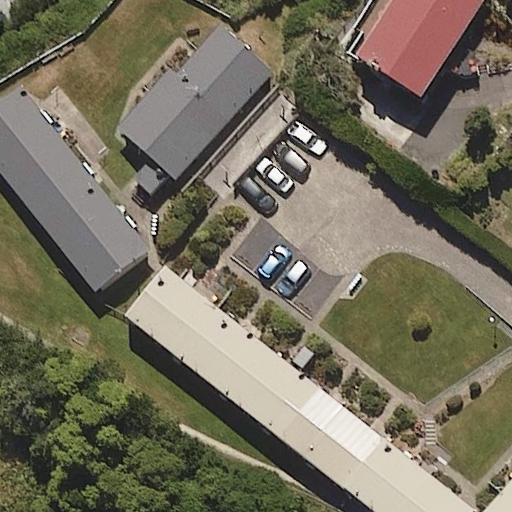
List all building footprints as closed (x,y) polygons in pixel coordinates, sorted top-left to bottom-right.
[(480,0),(367,0),(345,35),(426,86),(480,0)] [(275,66),(224,20),(192,56),(185,50),(120,123),(178,175),(275,66)] [(152,249),(20,79),(0,94),(0,159),(101,289),(152,249)] [(468,511),(475,504),(167,265),(130,312),(387,511),(468,511)] [(511,511),(511,479),(484,511),(511,511)]
